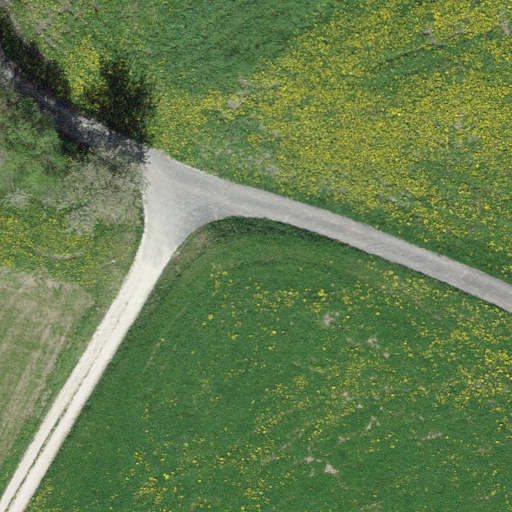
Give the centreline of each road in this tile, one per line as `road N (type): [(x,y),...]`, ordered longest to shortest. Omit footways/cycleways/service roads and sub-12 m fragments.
road 1 (track): [(511,302),(339,227),(187,186),(88,131),(0,66)]
road 2 (track): [(187,186),(10,511)]
